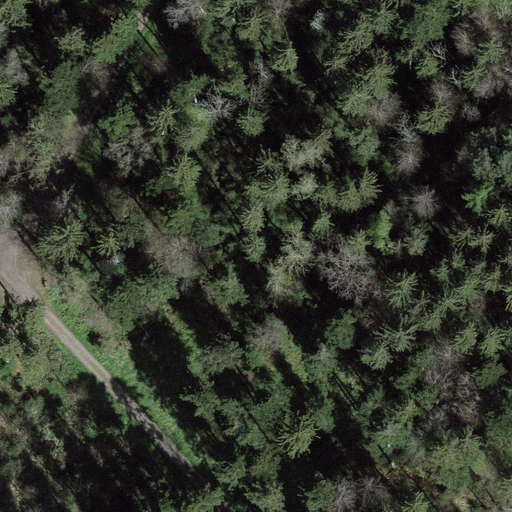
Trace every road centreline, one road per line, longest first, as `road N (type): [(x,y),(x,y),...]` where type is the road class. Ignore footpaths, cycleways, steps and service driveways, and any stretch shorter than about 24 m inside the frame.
road 1 (track): [(0,273),(227,511)]
road 2 (track): [(153,0),(0,284)]
